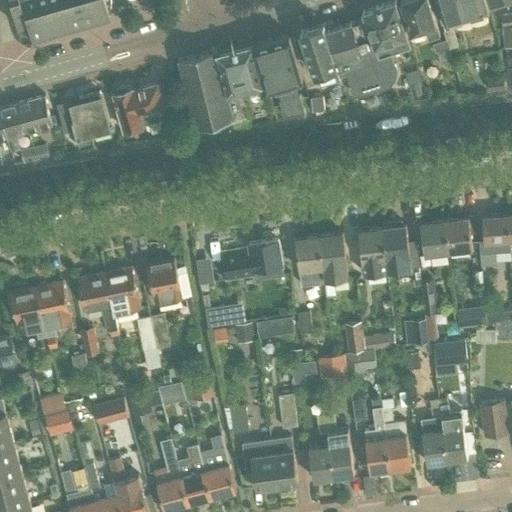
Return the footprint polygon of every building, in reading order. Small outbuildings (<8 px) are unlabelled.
[(104,0),(8,0),(20,40),(108,15),(104,0)] [(387,43),(407,36),(408,36),(407,35),(396,0),(394,0),(363,10),(371,35),(375,47),(387,43)] [(430,40),(441,36),(429,0),(402,0),(412,33),(426,28),(430,40)] [(468,19),(470,18),(464,0),(435,0),(436,0),(442,23),(454,19),(455,20),(458,20),(463,20),(468,19)] [(490,5),(487,0),(464,0),(470,18),(475,17),(480,15),(484,12),(487,10),(487,9),(490,8),(490,5)] [(504,26),(511,24),(511,13),(502,15),(504,26)] [(394,64),(391,54),(387,43),(375,47),(371,35),(370,35),(368,36),(367,36),(361,19),(352,22),(352,21),(350,22),(348,23),(340,25),(334,27),(326,30),(325,25),(324,22),(322,23),(322,24),(303,30),(303,29),(301,30),(302,32),(309,53),(315,72),(316,72),(318,71),(322,83),(339,78),(339,77),(339,76),(343,74),(347,73),(347,75),(352,88),(353,92),(358,94),(362,93),(383,86),(385,85),(388,85),(391,81),(394,78),(395,73),(396,69),(394,64)] [(505,46),(511,45),(511,25),(503,27),(505,46)] [(445,30),(448,39),(450,48),(459,45),(454,28),(445,30)] [(304,78),(290,33),(255,44),(269,89),(278,86),(286,84),(294,81),(304,78)] [(449,48),(450,48),(448,39),(434,43),(436,52),(438,51),(441,60),(452,56),(449,48)] [(245,88),(264,83),(254,42),(219,51),(218,51),(237,121),(249,118),(243,94),(246,93),(245,88)] [(218,51),(219,51),(218,48),(179,57),(196,127),(232,117),(234,122),(237,121),(218,51)] [(173,101),(165,104),(158,81),(134,88),(133,87),(127,84),(118,86),(115,92),(114,92),(125,129),(144,124),(162,119),(162,118),(177,114),(173,101)] [(297,91),(294,81),(286,84),(289,94),(297,91)] [(289,94),(286,84),(278,86),(281,96),(289,94)] [(92,131),(110,126),(101,91),(81,96),(82,100),(59,106),(66,132),(67,131),(78,127),(80,135),(78,136),(81,148),(95,144),(92,131)] [(18,102),(26,130),(53,123),(53,121),(57,120),(55,113),(51,114),(45,94),(18,102)] [(300,94),(290,97),(293,106),(303,103),(300,94)] [(325,109),(324,96),(312,97),(313,110),(325,109)] [(293,106),(290,97),(280,100),(283,109),(293,106)] [(17,133),(26,130),(18,102),(1,106),(8,135),(9,135),(13,151),(21,148),(17,133)] [(306,113),(303,103),(293,106),(295,115),(306,113)] [(295,115),(293,106),(283,109),(285,116),(295,115)] [(27,160),(49,155),(47,145),(25,150),(27,160)] [(496,252),(511,251),(509,213),(484,215),(486,239),(480,239),(482,266),(497,265),(496,252)] [(450,250),(473,247),(469,216),(446,218),(450,250)] [(426,253),(450,250),(446,218),(422,221),(426,253)] [(387,258),(410,255),(406,223),(383,226),(387,258)] [(388,270),(387,258),(383,226),(359,229),(364,273),(388,270)] [(348,276),(347,263),(343,231),(321,234),(324,266),(323,266),(325,278),(326,278),(328,295),(336,294),(334,278),(348,276)] [(300,269),(323,266),(324,266),(321,234),(296,237),(300,269)] [(256,279),(285,273),(278,238),(250,243),(250,247),(223,252),(228,279),(244,276),(244,273),(255,271),(256,279)] [(214,254),(200,255),(200,279),(215,279),(214,254)] [(185,264),(177,266),(175,257),(148,262),(154,294),(156,302),(191,295),(185,264)] [(141,307),(139,297),(132,266),(107,271),(115,313),(141,307)] [(115,313),(107,271),(80,277),(86,308),(102,304),(106,325),(108,324),(111,335),(119,334),(115,313)] [(436,311),(438,311),(434,277),(420,279),(425,312),(426,312),(427,318),(429,338),(439,337),(436,311)] [(72,321),(70,311),(64,280),(37,285),(47,335),(57,333),(55,324),(72,321)] [(39,337),(47,335),(37,285),(11,291),(19,332),(37,328),(39,337)] [(486,323),(486,312),(485,305),(458,309),(460,326),(486,323)] [(233,308),(218,311),(221,324),(236,321),(233,308)] [(486,323),(511,319),(511,308),(486,312),(486,323)] [(302,332),(314,331),(311,310),(299,312),(302,332)] [(151,315),(157,346),(171,344),(164,312),(151,315)] [(144,349),(157,346),(151,315),(137,318),(144,349)] [(259,336),(275,333),(272,318),(257,320),(259,336)] [(429,338),(427,318),(405,320),(407,342),(429,340),(429,338)] [(364,335),(362,320),(344,323),(347,351),(365,349),(364,335)] [(238,342),(255,340),(252,322),(235,324),(238,342)] [(94,326),(82,328),(87,352),(99,350),(94,326)] [(375,349),(396,346),(395,331),(364,335),(365,349),(375,348),(375,349)] [(0,391),(3,391),(0,380),(0,362),(17,358),(11,334),(0,337),(0,391)] [(434,342),(436,363),(456,361),(467,359),(465,339),(434,342)] [(377,366),(375,349),(375,348),(365,349),(347,351),(345,351),(345,352),(347,372),(365,370),(365,367),(377,366)] [(347,372),(345,352),(318,356),(321,376),(347,372)] [(408,367),(420,366),(418,353),(406,354),(408,367)] [(305,380),(304,375),(303,360),(291,361),(293,381),(305,380)] [(191,379),(195,397),(213,393),(209,375),(191,379)] [(159,382),(162,401),(186,398),(184,379),(159,382)] [(407,389),(395,391),(397,404),(409,402),(407,389)] [(43,410),(65,405),(62,392),(40,397),(43,410)] [(283,427),(299,425),(295,392),(279,394),(283,427)] [(146,393),(131,397),(135,413),(151,409),(146,393)] [(124,396),(94,404),(99,422),(129,414),(124,396)] [(0,446),(15,443),(7,412),(2,397),(0,397),(0,446)] [(439,398),(448,460),(468,457),(464,424),(463,416),(451,418),(448,397),(439,398)] [(428,462),(448,460),(439,398),(431,399),(433,416),(421,417),(428,462)] [(511,404),(507,406),(506,399),(481,402),(486,434),(511,430),(511,404)] [(234,431),(249,429),(246,403),(230,405),(234,431)] [(405,420),(394,422),(391,405),(383,406),(391,467),(412,465),(405,420)] [(371,470),(391,467),(383,406),(374,407),(377,428),(365,430),(366,438),(371,470)] [(49,434),(75,427),(70,408),(44,415),(49,434)] [(320,433),(329,431),(329,430),(327,414),(317,415),(320,433)] [(355,472),(349,427),(337,429),(329,430),(329,431),(331,443),(335,475),(355,472)] [(190,502),(182,475),(171,436),(159,440),(166,466),(154,470),(165,509),(190,502)] [(272,439),(279,483),(298,480),(292,440),(286,441),(286,437),(272,439)] [(257,486),(279,483),(272,439),(243,443),(247,472),(255,471),(257,486)] [(213,496),(237,489),(223,440),(215,442),(219,456),(203,460),(205,468),(213,496)] [(0,511),(31,503),(15,443),(0,446),(0,511)] [(314,478),(335,475),(331,443),(310,446),(314,478)] [(118,491),(123,511),(149,511),(139,474),(126,477),(120,455),(109,458),(118,491)] [(123,511),(118,491),(107,494),(104,484),(100,485),(94,462),(85,465),(91,486),(98,511),(123,511)] [(190,502),(213,496),(205,468),(182,475),(190,502)] [(98,511),(91,486),(77,490),(71,469),(61,472),(72,511),(98,511)] [(33,511),(31,503),(0,511),(33,511)]
